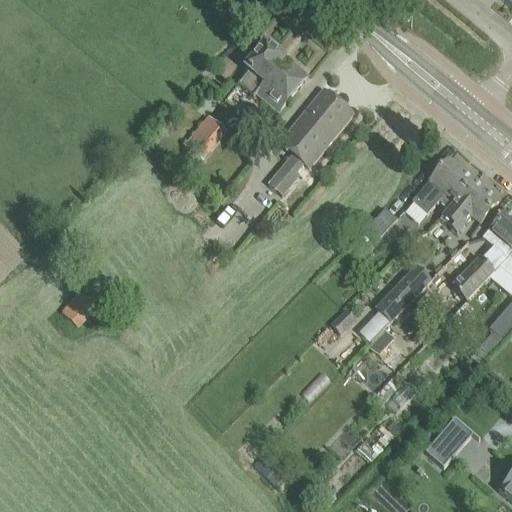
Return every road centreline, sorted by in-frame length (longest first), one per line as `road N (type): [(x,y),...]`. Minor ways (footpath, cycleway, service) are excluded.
road 1 (tertiary): [(366,27),(401,69),(463,120)]
road 2 (tertiary): [(475,106),(366,27)]
